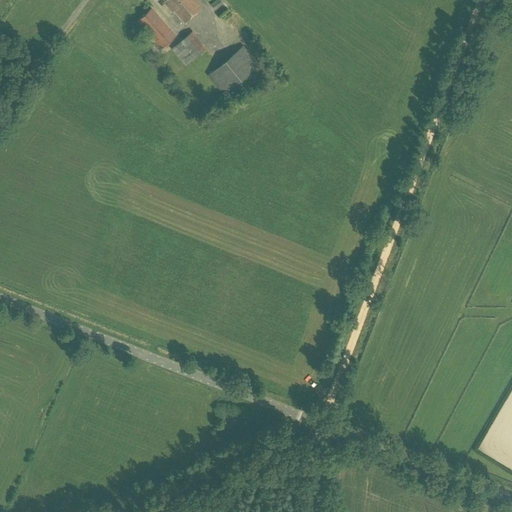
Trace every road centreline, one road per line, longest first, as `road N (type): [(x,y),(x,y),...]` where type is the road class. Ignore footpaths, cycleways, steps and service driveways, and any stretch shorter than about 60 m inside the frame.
road 1 (track): [(320,425),(481,0)]
road 2 (unclassified): [(320,425),(0,300)]
road 3 (unclassified): [(511,500),(320,425)]
